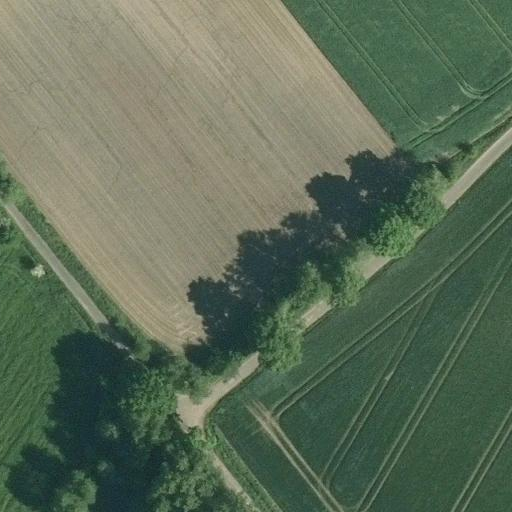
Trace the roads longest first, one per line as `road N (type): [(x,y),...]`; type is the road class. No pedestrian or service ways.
road 1 (unclassified): [(511,135),(450,200),(176,418)]
road 2 (unclassified): [(176,418),(0,196)]
road 3 (unclassified): [(176,418),(251,511)]
